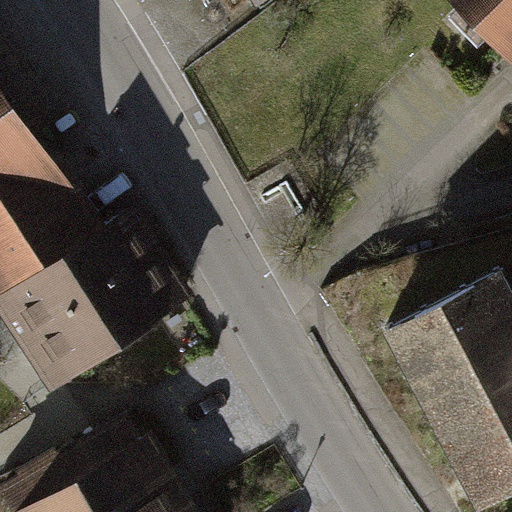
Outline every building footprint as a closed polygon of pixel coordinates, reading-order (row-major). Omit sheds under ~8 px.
[(511,0),(450,0),(511,62),(511,0)] [(0,293),(68,246),(109,218),(77,172),(72,175),(0,71),(0,293)] [(109,218),(68,246),(132,338),(200,291),(137,199),(109,218)] [(0,301),(59,387),(132,338),(68,246),(0,293),(0,301)] [(511,292),(499,268),(380,331),(477,510),(511,491),(511,292)] [(207,511),(157,426),(146,433),(130,407),(61,448),(58,443),(20,465),(23,470),(2,482),(18,508),(12,511),(207,511)]
